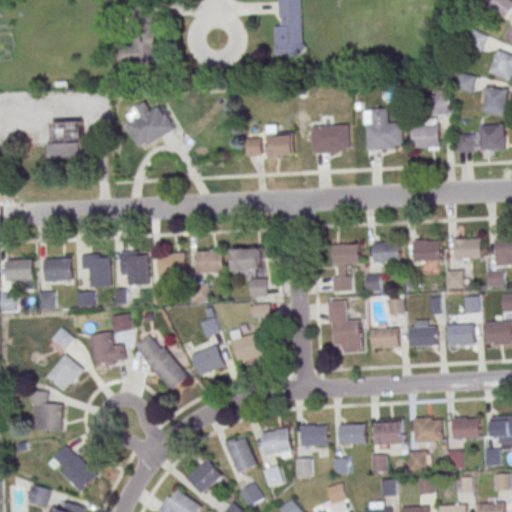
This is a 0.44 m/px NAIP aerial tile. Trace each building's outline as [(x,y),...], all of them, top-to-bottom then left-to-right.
[(280,0),(303,0),(304,43),(308,46),(295,60),(289,54),(277,55),(276,26),(281,25),(280,0)] [(493,0),(489,6),(505,19),(511,9),(511,0),(493,0)] [(119,41),(119,63),(156,63),(156,28),(139,28),(139,41),(119,41)] [(490,72),(511,80),(511,53),(499,49),(490,72)] [(456,87),(472,92),(477,76),(460,72),(456,87)] [(504,115),(510,90),(488,85),(482,110),(504,115)] [(434,113),(449,113),(449,94),(434,94),(434,113)] [(139,119),(128,124),(139,148),(176,131),(163,104),(151,110),(148,102),(134,109),(139,119)] [(391,108),(365,109),(366,150),(404,149),(403,120),(391,121),(391,108)] [(48,143),(48,161),(88,160),(87,121),(53,122),(54,143),(48,143)] [(414,148),(441,148),(441,123),(414,123),(414,148)] [(295,156),(295,135),(279,135),(279,124),(268,124),(268,156),(295,156)] [(506,149),(506,124),(482,124),(482,149),(506,149)] [(314,152),(350,152),(350,125),(314,125),(314,152)] [(458,133),(458,151),(475,151),(475,133),(458,133)] [(247,135),(247,155),(263,155),(263,135),(247,135)] [(456,239),(457,259),(483,258),(482,237),(456,239)] [(511,237),(497,238),(497,258),(511,257),(511,237)] [(415,240),(416,260),(442,259),(441,239),(415,240)] [(375,262),(402,262),(402,241),(375,241),(375,262)] [(361,243),(334,244),(334,291),(352,291),(351,264),(361,264),(361,243)] [(262,270),(262,248),(233,248),(233,270),(262,270)] [(224,249),(197,249),(197,272),(224,272),(224,249)] [(130,284),(148,284),(148,251),(120,251),(120,273),(130,273),(130,284)] [(158,275),(186,275),(186,253),(158,253),(158,275)] [(110,286),(110,254),(82,254),(82,273),(91,273),(91,286),(110,286)] [(72,280),(72,257),(45,257),(45,280),(72,280)] [(34,288),(34,258),(7,259),(8,280),(20,280),(20,289),(34,288)] [(448,271),(465,270),(466,286),(449,287),(448,271)] [(489,271),(506,270),(507,286),(490,287),(489,271)] [(368,275),(382,274),(383,290),(369,291),(368,275)] [(252,295),(268,295),(268,277),(252,277),(252,295)] [(167,301),(167,285),(154,285),(154,301),(167,301)] [(93,290),(78,291),(79,305),(94,304),(93,290)] [(40,291),(40,307),(54,307),(54,291),(40,291)] [(2,293),(2,311),(16,311),(16,293),(2,293)] [(511,293),(502,294),(502,311),(511,310),(511,293)] [(432,297),(442,296),(443,313),(433,314),(432,297)] [(466,297),(483,296),(484,312),(467,313),(466,297)] [(390,298),(407,298),(408,314),(391,315),(390,298)] [(361,319),(350,320),(348,300),(330,301),(333,349),(363,347),(361,319)] [(271,317),(271,304),(252,304),(253,317),(271,317)] [(207,337),(220,332),(215,316),(201,321),(207,337)] [(486,322),(511,320),(511,344),(496,345),(496,342),(488,342),(486,322)] [(449,325),(475,323),(476,344),(450,346),(449,325)] [(411,326),(438,325),(439,346),(413,347),(411,326)] [(373,328),(399,326),(400,347),(374,349),(373,328)] [(76,338),(62,327),(53,339),(66,349),(76,338)] [(240,362),(266,354),(260,333),(245,338),(242,329),(231,333),(240,362)] [(124,343),(115,345),(113,331),(92,334),(97,366),(127,361),(124,343)] [(190,375),(154,333),(136,349),(172,390),(190,375)] [(193,354),(200,376),(226,367),(219,345),(193,354)] [(85,368),(67,353),(48,377),(66,391),(85,368)] [(33,430),(62,431),(63,404),(49,403),(49,392),(34,391),(33,430)] [(492,416),(511,415),(511,435),(493,437),(492,416)] [(453,418),(480,416),(481,437),(455,438),(453,418)] [(417,421),(443,420),(444,440),(418,442),(417,421)] [(340,423),(366,421),(368,444),(341,445),(340,423)] [(378,422),(405,421),(406,443),(380,445),(378,422)] [(302,425),(328,424),(329,444),(303,446),(302,425)] [(266,457),(292,453),(288,428),(262,432),(266,457)] [(225,443),(240,473),(259,464),(244,434),(225,443)] [(82,492),(98,473),(65,444),(49,463),(82,492)] [(501,465),(501,449),(486,449),(486,465),(501,465)] [(409,469),(427,469),(427,451),(409,451),(409,469)] [(387,471),(387,454),(372,454),(372,471),(387,471)] [(202,494),(223,475),(208,458),(187,477),(202,494)] [(312,474),(311,458),(297,458),(298,475),(312,474)] [(348,472),(348,458),(334,458),(334,472),(348,472)] [(263,470),(270,487),(285,481),(279,464),(263,470)] [(511,472),(510,472),(510,473),(495,473),(496,490),(511,489),(511,472)] [(419,493),(435,493),(435,477),(419,477),(419,493)] [(397,495),(397,478),(382,478),(382,495),(397,495)] [(240,492),(250,507),(264,497),(254,482),(240,492)] [(327,487),(332,503),(348,498),(343,482),(327,487)] [(52,490),(34,484),(28,500),(46,506),(52,490)] [(166,511),(197,511),(202,505),(174,487),(160,508),(166,511)] [(279,509),(282,511),(303,511),(304,511),(292,498),(279,509)] [(223,511),(246,511),(233,501),(223,511)] [(392,511),(392,502),(365,502),(365,511),(392,511)] [(479,511),(479,504),(506,502),(506,511),(479,511)]
